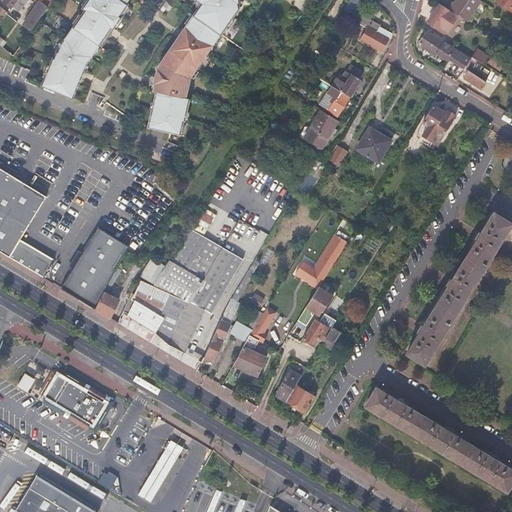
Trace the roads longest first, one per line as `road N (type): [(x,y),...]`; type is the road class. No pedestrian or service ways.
road 1 (primary): [(390,511),(0,272)]
road 2 (primary): [(11,303),(353,511)]
road 3 (residential): [(402,21),(408,66),(511,127)]
